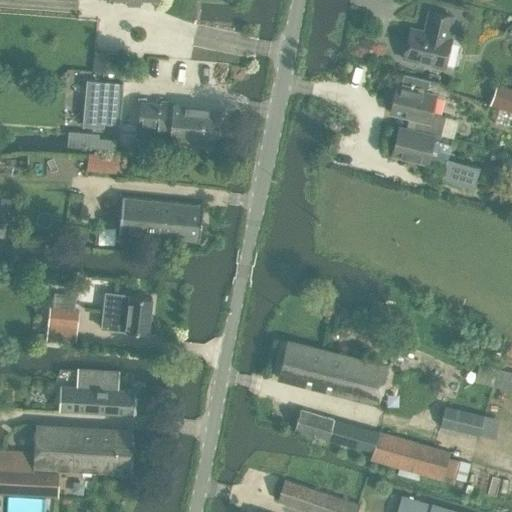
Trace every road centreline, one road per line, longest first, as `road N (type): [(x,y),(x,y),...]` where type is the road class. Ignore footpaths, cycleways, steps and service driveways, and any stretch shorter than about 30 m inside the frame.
road 1 (unclassified): [(195,511),(297,0)]
road 2 (unknown): [(215,413),(41,406),(15,411),(3,432)]
